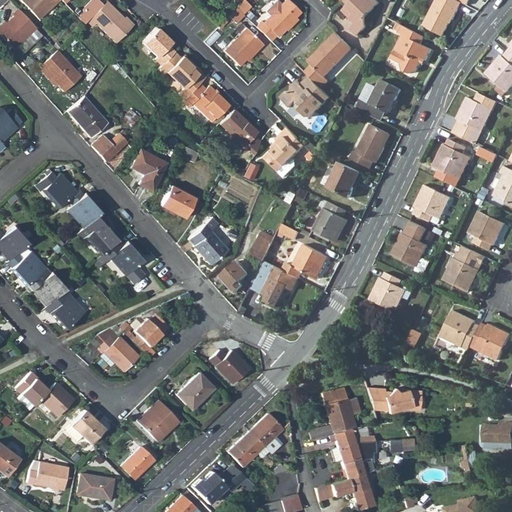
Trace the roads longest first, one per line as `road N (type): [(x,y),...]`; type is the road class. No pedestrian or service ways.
road 1 (tertiary): [(503,0),(449,67),(352,272),(291,358)]
road 2 (residential): [(0,292),(106,400),(124,399),(217,308)]
road 3 (residential): [(61,134),(217,308)]
road 4 (tertiary): [(283,367),(132,511)]
road 5 (residential): [(283,367),(315,511)]
road 6 (residential): [(244,95),(169,7),(150,0)]
road 7 (residential): [(311,0),(311,27),(244,95)]
